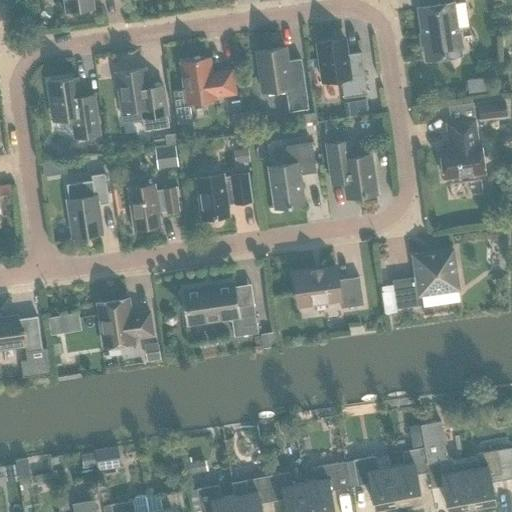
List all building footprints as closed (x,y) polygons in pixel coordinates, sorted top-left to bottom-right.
[(94,8),(92,0),(63,0),(66,12),(69,11),(72,13),(79,12),(82,10),(94,8)] [(459,48),(462,44),(461,36),(457,33),(453,3),(418,8),(426,60),(460,55),(459,48)] [(322,82),(341,80),(344,98),(367,95),(361,52),(347,54),(345,39),(317,43),(322,82)] [(262,92),(285,88),(289,112),(308,109),(301,59),(287,61),(285,47),(256,51),(262,92)] [(185,89),(172,91),(177,124),(192,122),(189,103),(214,99),(214,97),(235,93),(232,70),(211,73),(209,58),(180,62),(185,89)] [(140,109),(144,131),(169,127),(165,100),(149,102),(144,68),(116,72),(122,111),(140,109)] [(73,138),(99,134),(94,103),(80,105),(76,78),(48,82),(54,120),(70,118),(73,138)] [(484,78),(467,80),(468,93),(486,91),(484,78)] [(478,120),(506,116),(504,98),(476,102),(478,120)] [(366,99),(353,101),(354,111),(367,109),(366,99)] [(303,124),(315,122),(313,112),(301,114),(303,124)] [(450,148),(440,150),(444,179),(485,173),(481,144),(478,145),(474,120),(447,124),(450,148)] [(336,121),(324,122),(325,135),(338,133),(336,121)] [(165,138),(151,140),(152,146),(176,142),(175,133),(164,134),(165,138)] [(330,172),(343,170),(347,198),(376,193),(371,155),(352,158),(349,141),(326,144),(330,172)] [(288,164),(268,167),(274,207),(269,208),(274,208),(304,204),(300,175),(316,172),(311,142),(285,146),(288,164)] [(175,146),(155,149),(158,170),(178,167),(175,146)] [(235,163),(249,161),(247,148),(233,150),(235,163)] [(54,163),(42,165),(43,177),(56,175),(54,163)] [(227,202),(234,201),(234,204),(251,201),(247,173),(223,177),(223,174),(196,178),(202,219),(229,215),(227,202)] [(109,203),(104,174),(91,176),(94,195),(68,199),(68,200),(69,200),(74,237),(74,238),(101,234),(101,233),(96,205),(109,203)] [(163,190),(156,191),(155,184),(127,188),(134,229),(161,225),(159,212),(167,210),(167,213),(179,211),(175,187),(163,189),(163,190)] [(417,277),(392,281),(396,309),(414,306),(414,304),(423,302),(422,294),(441,291),(442,293),(460,291),(457,272),(455,272),(452,250),(414,256),(417,277)] [(323,270),(310,271),(311,272),(293,274),(298,305),(339,299),(341,308),(363,304),(359,277),(338,280),(336,268),(323,270)] [(234,337),(258,333),(254,304),(238,306),(235,282),(181,290),(186,325),(232,319),(234,337)] [(133,338),(153,335),(150,312),(129,315),(127,299),(99,303),(105,347),(134,343),(133,338)] [(0,349),(25,346),(26,352),(42,349),(37,316),(18,319),(17,315),(3,317),(0,315),(0,349)] [(262,348),(275,346),(273,331),(259,333),(262,348)] [(154,343),(139,345),(141,359),(156,356),(154,343)] [(27,360),(20,361),(23,377),(46,374),(43,358),(27,360)] [(410,423),(419,421),(416,407),(408,409),(410,423)] [(447,457),(440,423),(420,427),(421,432),(424,448),(428,473),(431,489),(444,487),(448,511),(469,508),(462,471),(460,462),(455,463),(447,457)] [(419,425),(409,427),(410,434),(421,432),(420,427),(419,425)] [(96,450),(99,469),(120,466),(117,447),(96,450)] [(421,500),(416,475),(428,473),(424,448),(402,452),(404,464),(389,467),(396,505),(421,500)] [(495,503),(490,479),(501,477),(502,481),(511,479),(511,452),(511,450),(474,456),(476,468),(462,471),(469,508),(495,503)] [(84,466),(94,465),(93,453),(83,454),(84,466)] [(353,461),(358,486),(370,484),(375,509),(396,505),(389,467),(377,469),(375,457),(353,461)] [(207,471),(205,460),(184,464),(186,475),(207,471)] [(333,511),(330,491),(350,486),(345,463),(316,468),(319,481),(303,484),(308,511),(333,511)] [(308,511),(303,484),(292,486),(289,473),(266,477),(271,502),(284,500),(286,511),(308,511)] [(271,502),(266,477),(246,481),(248,493),(233,496),(235,511),(261,511),(260,504),(271,502)] [(197,490),(200,511),(235,511),(233,496),(221,498),(219,486),(197,490)] [(186,511),(183,492),(161,496),(161,495),(147,497),(146,496),(144,496),(146,511),(186,511)] [(112,511),(146,511),(144,496),(136,498),(134,501),(112,505),(112,511)] [(96,511),(95,500),(83,503),(84,511),(96,511)]
